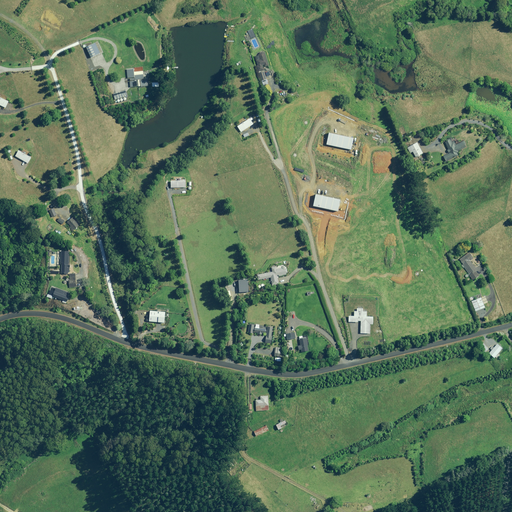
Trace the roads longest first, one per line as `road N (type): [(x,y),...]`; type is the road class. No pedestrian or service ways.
road 1 (unclassified): [(124,342),(48,56),(0,14)]
road 2 (unclassified): [(266,116),(349,365)]
road 3 (unclassified): [(124,342),(272,374),(349,365)]
road 4 (unclassified): [(349,365),(511,324)]
road 5 (unclassified): [(0,319),(61,317),(124,342)]
